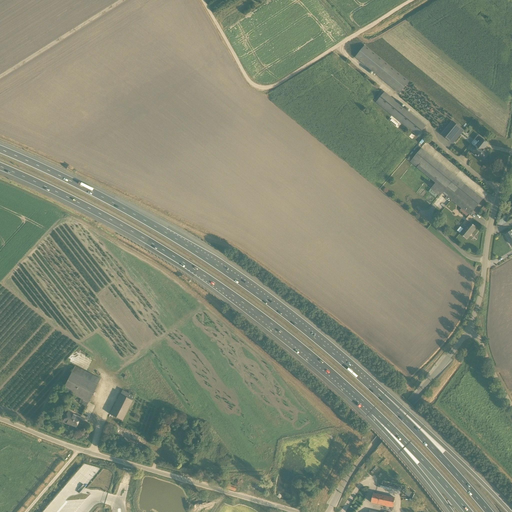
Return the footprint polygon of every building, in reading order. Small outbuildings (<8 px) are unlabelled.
[(399,93),(409,82),(365,46),(355,57),(399,93)] [(417,136),(426,126),(385,92),(376,102),(417,136)] [(441,135),(450,141),(453,143),(458,137),(455,135),(461,128),(452,121),(441,135)] [(476,156),(476,155),(483,160),(488,154),(483,150),(488,143),(482,139),(478,136),(471,144),(476,149),(472,153),(476,156)] [(442,193),(469,215),(483,199),(422,147),(410,162),(435,183),(430,189),(439,196),(442,193)] [(476,228),(469,222),(460,234),(467,239),(476,228)] [(86,406),(100,378),(73,365),(62,388),(81,398),(79,402),(86,406)] [(120,389),(109,414),(122,421),(134,396),(120,389)] [(82,424),(85,418),(66,411),(61,423),(75,428),(77,422),(82,424)] [(168,480),(161,500),(172,503),(179,483),(168,480)] [(237,485),(228,482),(226,488),(235,491),(237,485)] [(185,487),(178,509),(187,511),(188,511),(196,490),(185,487)] [(200,511),(216,511),(224,497),(215,492),(212,498),(207,495),(199,511),(200,511)] [(382,505),(385,496),(373,493),(371,503),(382,505)] [(395,498),(385,496),(382,505),(393,507),(395,498)]
